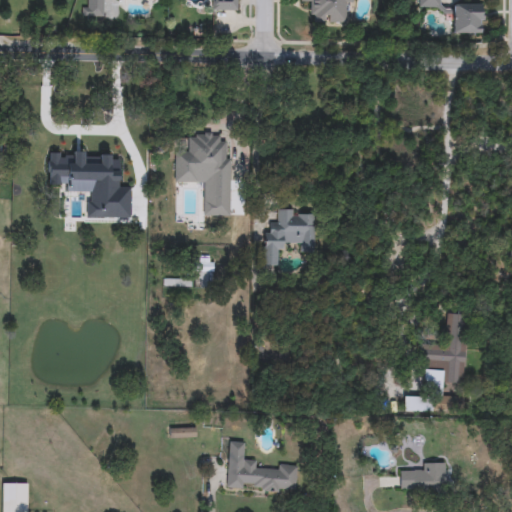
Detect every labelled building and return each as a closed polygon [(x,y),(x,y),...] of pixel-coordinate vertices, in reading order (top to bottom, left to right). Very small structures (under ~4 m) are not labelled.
[(131,0),(102,0),(102,18),(82,18),(82,8),(87,8),(87,0),(160,0),(160,1),(131,0)] [(206,10),(206,0),(237,0),(237,11),(206,10)] [(299,3),(299,0),(352,0),(352,5),(342,5),(342,23),(309,23),(309,3),(299,3)] [(439,0),(439,9),(418,9),(418,0),(439,0)] [(480,34),(450,34),(450,4),(480,4),(480,34)] [(119,164),(119,133),(73,133),(73,164),(119,164)] [(229,143),(229,183),(211,183),(211,171),(174,171),(174,152),(186,152),(186,134),(219,134),(219,143),(229,143)] [(51,142),(32,142),(32,166),(51,166),(51,142)] [(314,252),(300,252),(300,244),(282,244),(282,266),(263,265),(263,230),(274,230),(275,210),(305,210),(305,218),(315,218),(314,252)] [(213,258),(213,288),(194,288),(194,258),(213,258)] [(420,384),(421,344),(444,344),(444,314),(468,315),(466,385),(420,384)] [(404,412),(404,397),(430,397),(430,412),(404,412)] [(195,438),(169,438),(169,427),(195,427),(195,438)] [(295,492),(251,491),(251,489),(225,488),(227,442),(244,443),(244,461),(256,461),(256,467),(296,468),(295,492)] [(399,491),(399,469),(439,469),(439,491),(399,491)] [(0,511),(0,483),(27,483),(27,511),(0,511)]
